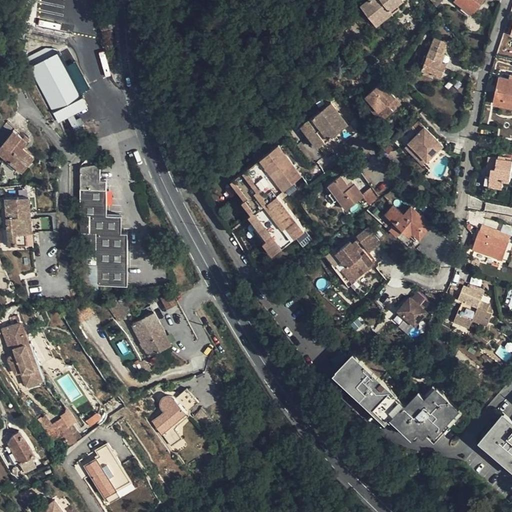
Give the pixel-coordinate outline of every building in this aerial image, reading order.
[(341,0),(338,0),(335,5),(339,9),(344,3),(341,0)] [(395,7),(398,5),(404,0),(368,0),(362,4),(372,17),(381,11),(385,18),(397,10),(395,7)] [(466,5),(474,11),(482,0),(454,0),(464,8),(466,5)] [(471,14),(474,11),(466,5),(464,8),(471,14)] [(376,24),(385,18),(381,11),(372,17),(376,24)] [(447,44),(434,38),(423,69),(424,70),(423,73),(431,76),(433,73),(441,76),(446,63),(441,61),(447,44)] [(25,61),(29,67),(59,120),(87,103),(62,59),(57,51),(46,49),(25,61)] [(511,79),(510,79),(500,76),(494,103),(511,107),(511,79)] [(399,104),(379,82),(364,95),(372,103),(379,111),(385,106),(391,112),(399,104)] [(330,103),(301,125),(317,147),(347,124),(330,103)] [(379,111),(372,103),(368,107),(381,121),(391,112),(385,106),(379,111)] [(410,141),(426,159),(442,145),(418,120),(410,127),(417,134),(410,141)] [(0,147),(0,153),(12,163),(23,172),(35,156),(24,147),(28,141),(14,130),(6,140),(0,147)] [(422,164),(426,159),(410,141),(405,146),(422,164)] [(278,145),(234,178),(241,187),(238,190),(245,199),(246,199),(254,211),(251,213),(249,215),(267,239),(276,251),(295,236),(305,249),(314,242),(277,194),(301,175),(278,145)] [(488,156),(487,168),(492,168),(491,172),(489,186),(501,188),(503,180),(510,181),(511,167),(511,159),(507,159),(498,158),(488,156)] [(82,233),(82,240),(86,244),(86,269),(86,286),(86,293),(95,293),(95,286),(127,286),(127,224),(121,223),(121,219),(121,215),(107,215),(107,181),(100,181),(100,164),(80,168),(80,232),(82,233)] [(350,187),(347,183),(340,175),(328,184),(333,191),(338,198),(346,209),(363,196),(354,184),(350,187)] [(231,181),(238,190),(241,187),(234,178),(231,181)] [(378,196),(372,188),(365,193),(371,201),(378,196)] [(334,201),(338,198),(333,191),(329,194),(334,201)] [(5,199),(8,235),(14,234),(15,244),(29,243),(28,234),(33,233),(30,197),(5,199)] [(242,201),(251,213),(254,211),(246,199),(245,199),(242,201)] [(404,214),(393,205),(386,213),(417,241),(432,225),(411,206),(404,214)] [(493,229),(483,225),(474,248),(502,259),(508,242),(510,236),(493,229)] [(381,241),(369,226),(357,236),(369,251),(381,241)] [(272,254),(276,251),(267,239),(263,242),(272,254)] [(350,241),(336,252),(347,265),(354,274),(363,268),(365,270),(366,271),(375,264),(364,252),(362,254),(358,248),(361,246),(356,240),(352,242),(350,241)] [(354,274),(347,265),(343,268),(352,280),(365,270),(363,268),(354,274)] [(460,288),(454,286),(450,294),(456,297),(460,288)] [(464,286),(463,289),(459,299),(462,300),(454,321),(470,328),(473,320),(487,326),(492,314),(486,311),(489,305),(480,301),(485,291),(478,287),(476,291),(470,288),(464,286)] [(433,305),(417,292),(412,299),(410,298),(399,311),(416,326),(433,305)] [(171,294),(161,298),(166,310),(176,305),(171,294)] [(116,301),(107,305),(118,320),(126,314),(116,301)] [(147,315),(131,324),(149,357),(171,344),(150,305),(143,308),(147,315)] [(16,354),(12,355),(9,361),(16,374),(21,372),(26,385),(37,380),(34,371),(39,369),(32,349),(30,350),(20,323),(3,329),(10,349),(13,348),(16,354)] [(340,351),(332,360),(337,365),(346,356),(340,351)] [(392,420),(395,418),(398,415),(414,431),(418,427),(421,430),(426,434),(428,432),(430,429),(437,435),(461,410),(437,388),(427,399),(420,392),(408,405),(354,353),(339,370),(381,411),(391,419),(392,420)] [(144,360),(137,365),(143,375),(152,369),(144,360)] [(44,382),(39,369),(34,371),(37,380),(39,384),(44,382)] [(387,422),(391,419),(381,411),(339,370),(336,373),(387,422)] [(80,376),(73,381),(87,400),(95,395),(90,388),(88,388),(80,376)] [(158,417),(151,422),(164,442),(176,434),(173,430),(173,426),(171,423),(195,406),(186,391),(173,399),(170,397),(166,396),(162,397),(159,400),(158,404),(159,409),(163,413),(158,417)] [(463,412),(461,410),(437,435),(430,429),(428,432),(437,440),(463,412)] [(414,436),(421,430),(418,427),(414,431),(398,415),(395,418),(414,436)] [(511,462),(511,421),(504,415),(484,439),(511,462)] [(68,447),(76,441),(62,420),(46,430),(54,441),(62,437),(68,447)] [(21,463),(35,455),(26,439),(19,430),(14,433),(8,442),(21,463)] [(180,440),(176,434),(164,442),(168,448),(180,440)] [(511,462),(484,439),(482,442),(511,467),(511,462)] [(105,492),(121,482),(99,444),(88,451),(92,459),(89,462),(87,459),(76,466),(94,498),(105,492)] [(105,492),(94,498),(98,505),(109,499),(105,492)] [(61,511),(54,501),(39,511),(61,511)]
